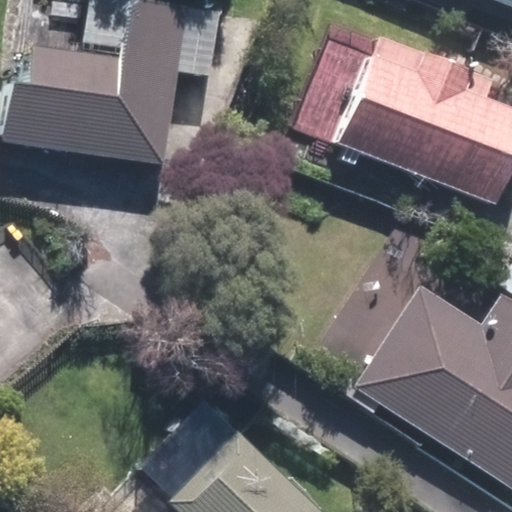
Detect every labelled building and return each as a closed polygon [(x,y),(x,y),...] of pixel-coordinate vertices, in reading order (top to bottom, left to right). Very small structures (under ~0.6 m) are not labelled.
[(21,41),(10,143),(161,160),(170,74),(217,79),(225,6),(169,0),(130,0),(125,52),(21,41)] [(511,98),(371,50),(342,134),(501,188),(511,157),(511,98)] [(417,290),(357,384),(511,483),(511,304),(505,300),(484,332),(417,290)] [(106,374),(78,338),(35,371),(64,407),(106,374)] [(319,511),(241,435),(179,497),(194,511),(319,511)]
